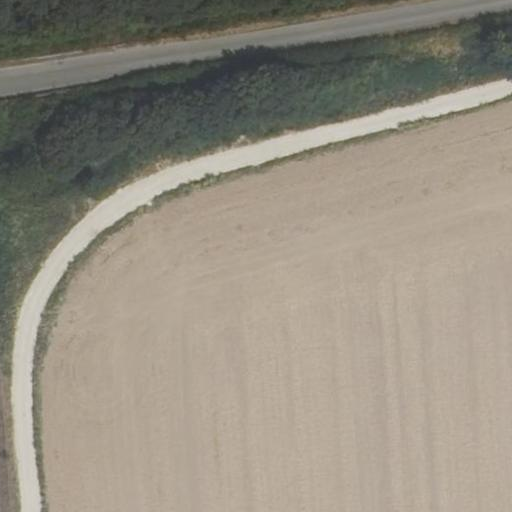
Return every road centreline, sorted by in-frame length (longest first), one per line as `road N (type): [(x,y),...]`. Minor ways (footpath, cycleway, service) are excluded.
road 1 (track): [(32,511),(20,385),(24,336),(35,296),(86,226),(157,183),(511,89)]
road 2 (tertiary): [(497,0),(0,83)]
